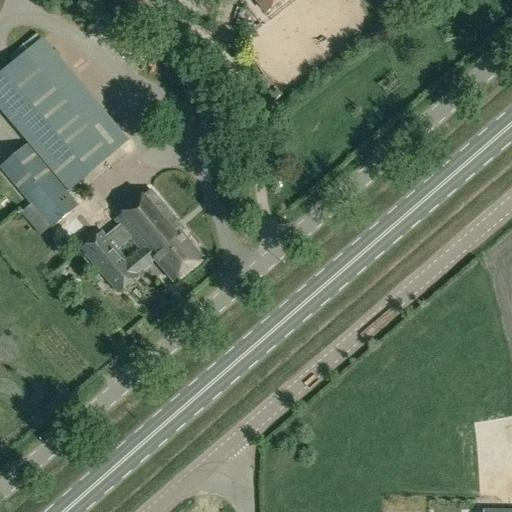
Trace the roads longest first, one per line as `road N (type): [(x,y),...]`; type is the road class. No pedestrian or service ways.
road 1 (primary): [(65,511),(511,123)]
road 2 (unclassified): [(0,490),(278,252)]
road 3 (unclassified): [(237,440),(511,203)]
road 4 (unclassified): [(278,252),(511,51)]
road 5 (track): [(260,179),(246,94),(226,57),(182,22),(129,0)]
